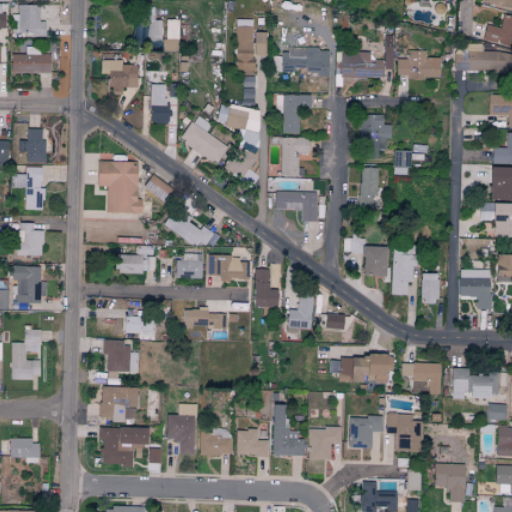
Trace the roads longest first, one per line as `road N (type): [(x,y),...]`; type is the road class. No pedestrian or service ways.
road 1 (residential): [(0,108),(75,108),(405,342),(511,342)]
road 2 (residential): [(64,511),(78,0)]
road 3 (residential): [(456,342),(462,83)]
road 4 (residential): [(65,489),(303,493),(317,500)]
road 5 (residential): [(329,288),(342,109),(411,104)]
road 6 (residential): [(72,298),(256,301)]
